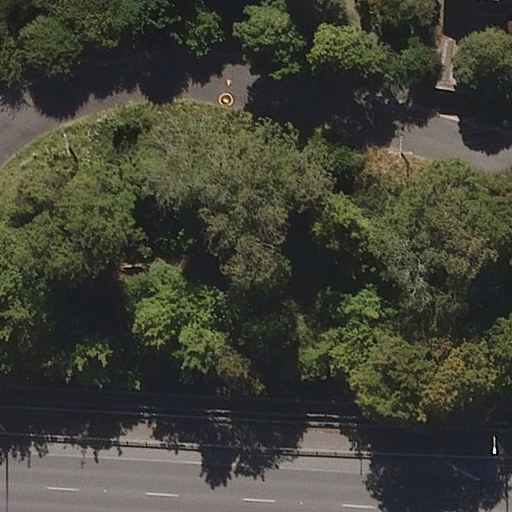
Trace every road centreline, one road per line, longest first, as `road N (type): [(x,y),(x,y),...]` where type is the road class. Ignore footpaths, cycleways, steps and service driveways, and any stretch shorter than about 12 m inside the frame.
road 1 (residential): [(0,125),(75,89),(135,75),(221,72),(511,153)]
road 2 (track): [(0,279),(511,303)]
road 3 (trunk): [(0,482),(482,511)]
